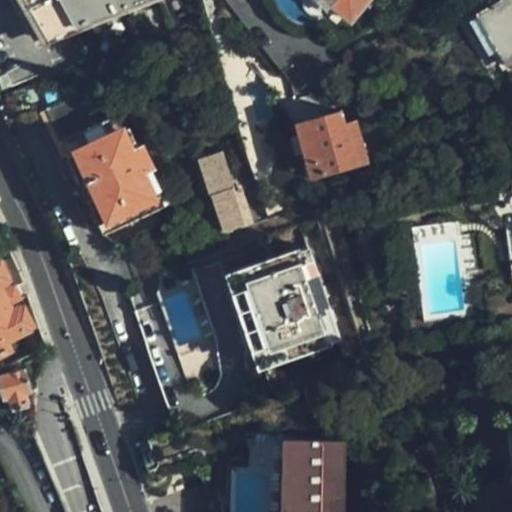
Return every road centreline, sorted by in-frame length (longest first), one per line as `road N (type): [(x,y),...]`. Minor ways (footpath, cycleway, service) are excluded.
road 1 (secondary): [(0,170),(78,361)]
road 2 (residential): [(82,511),(44,407),(59,370),(78,361)]
road 3 (secondary): [(78,361),(130,511)]
